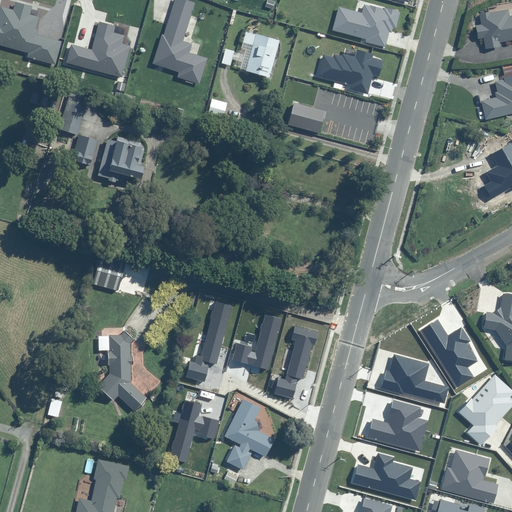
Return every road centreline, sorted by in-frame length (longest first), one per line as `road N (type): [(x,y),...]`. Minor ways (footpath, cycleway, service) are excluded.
road 1 (unclassified): [(368,281),(444,0)]
road 2 (unclassified): [(306,511),(368,281)]
road 3 (residential): [(368,281),(415,287),(511,235)]
